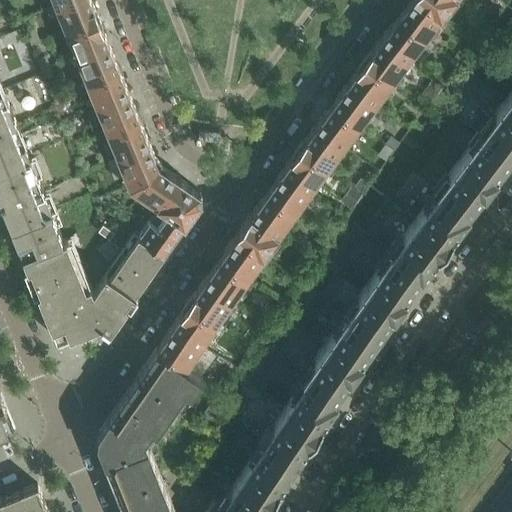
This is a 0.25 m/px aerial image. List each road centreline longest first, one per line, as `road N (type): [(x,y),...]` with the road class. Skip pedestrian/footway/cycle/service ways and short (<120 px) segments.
road 1 (residential): [(511,210),(298,511)]
road 2 (residential): [(54,410),(101,383),(233,194)]
road 3 (residential): [(233,194),(376,0)]
road 4 (residential): [(233,194),(174,139),(120,0)]
road 5 (residential): [(54,410),(0,279)]
road 6 (residential): [(511,399),(429,511)]
